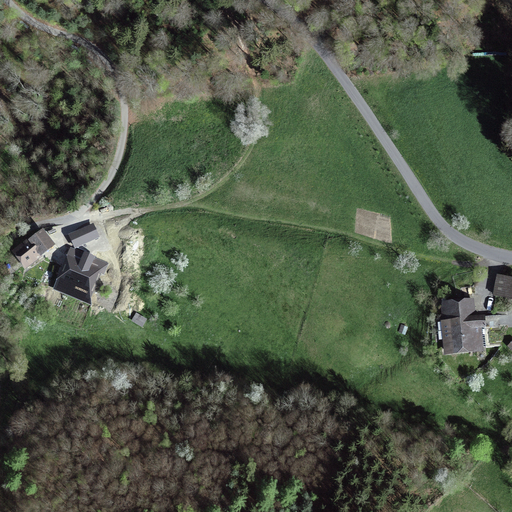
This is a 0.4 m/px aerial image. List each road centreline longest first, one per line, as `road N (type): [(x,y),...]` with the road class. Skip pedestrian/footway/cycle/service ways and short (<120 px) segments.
road 1 (unclassified): [(0,247),(90,203),(116,165),(124,124),(121,87),(102,56),(7,0)]
road 2 (tertiary): [(264,0),(316,41),(445,229),(511,258)]
road 3 (track): [(221,0),(258,90),(252,145),(203,195),(70,218)]
road 4 (track): [(173,206),(331,230),(478,266),(500,255)]
road 5 (track): [(321,49),(458,22),(511,0)]
